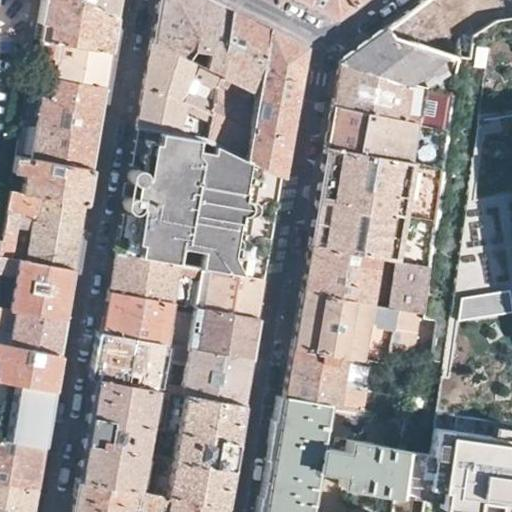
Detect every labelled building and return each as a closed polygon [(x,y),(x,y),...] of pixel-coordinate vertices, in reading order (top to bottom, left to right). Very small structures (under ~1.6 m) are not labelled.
[(111,25),(113,14),(79,0),(39,0),(33,39),(59,43),(107,49),(111,25)] [(79,0),(113,14),(115,0),(79,0)] [(213,71),(225,9),(206,0),(155,0),(154,8),(149,40),(213,71)] [(295,0),(327,16),(329,16),(332,16),(353,0),(295,0)] [(28,12),(0,6),(0,43),(20,48),(28,12)] [(245,19),(225,9),(213,71),(201,137),(240,157),(261,27),(245,19)] [(511,16),(494,20),(471,32),(470,56),(456,58),(450,94),(445,131),(440,169),(426,266),(420,313),(419,318),(422,319),(432,319),(428,358),(442,361),(433,411),(511,421),(511,16)] [(299,46),(261,27),(240,157),(278,176),(289,111),(294,77),(299,46)] [(450,94),(456,58),(384,28),(356,49),(338,62),(450,94)] [(201,137),(213,71),(149,40),(143,76),(134,125),(201,137)] [(107,49),(59,43),(53,79),(101,88),(105,63),(107,49)] [(330,104),(445,131),(450,94),(338,62),(335,77),(330,104)] [(53,79),(28,74),(27,74),(11,154),(87,168),(95,123),(101,88),(53,79)] [(323,148),(440,169),(445,131),(330,104),(327,124),(323,148)] [(240,157),(201,137),(134,125),(124,185),(112,254),(199,268),(261,279),(268,233),(276,187),(278,176),(240,157)] [(307,243),(426,266),(440,169),(323,148),(315,197),(307,243)] [(87,168),(11,154),(9,172),(21,174),(19,193),(81,204),(84,183),(87,168)] [(19,193),(6,190),(0,225),(0,257),(69,270),(76,232),(81,204),(19,193)] [(426,266),(307,243),(303,264),(299,289),(420,313),(426,266)] [(199,268),(112,254),(110,269),(106,290),(193,305),(199,268)] [(69,270),(0,257),(0,307),(61,319),(66,291),(69,270)] [(261,279),(199,268),(193,305),(254,316),(257,298),(261,279)] [(368,361),(411,370),(418,322),(419,318),(420,313),(299,289),(294,317),(289,346),(368,361)] [(193,305),(106,290),(103,307),(99,332),(175,346),(185,348),(193,305)] [(251,334),(254,316),(193,305),(185,348),(247,359),(251,334)] [(61,319),(0,307),(0,343),(55,353),(59,334),(61,319)] [(175,346),(99,332),(95,355),(91,377),(168,391),(169,383),(173,358),(175,346)] [(55,353),(0,343),(0,382),(49,388),(53,367),(55,353)] [(244,379),(247,359),(185,348),(175,346),(173,358),(186,360),(181,385),(169,383),(168,391),(240,404),(244,379)] [(281,398),(327,406),(337,407),(344,368),(366,372),(368,361),(289,346),(285,371),(281,398)] [(168,391),(91,377),(84,421),(74,480),(151,493),(157,455),(140,452),(145,425),(161,428),(168,391)] [(49,388),(0,382),(0,439),(40,445),(44,417),(49,388)] [(232,453),(240,404),(168,391),(161,428),(173,430),(168,457),(157,455),(151,493),(222,506),(232,453)] [(309,511),(316,472),(340,476),(339,486),(392,497),(398,449),(347,441),(345,452),(320,448),(327,406),(281,398),(272,449),(261,511),(309,511)] [(350,410),(361,412),(363,402),(352,400),(350,410)] [(511,511),(511,421),(433,411),(431,425),(427,453),(398,449),(392,497),(420,502),(418,511),(511,511)] [(0,439),(0,481),(4,482),(33,485),(37,464),(40,445),(0,439)] [(221,511),(222,506),(151,493),(74,480),(68,511),(221,511)] [(4,482),(0,481),(0,511),(28,511),(33,485),(4,482)]
